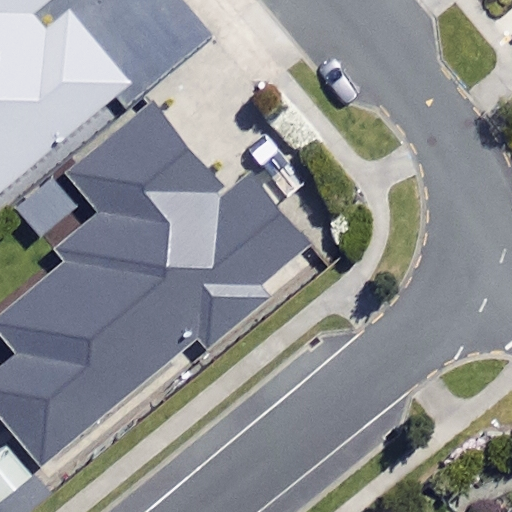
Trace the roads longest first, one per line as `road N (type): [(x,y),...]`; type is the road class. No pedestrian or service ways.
road 1 (residential): [(461,263),(435,314),(405,348),(206,511)]
road 2 (residential): [(340,0),(427,103),(449,145),(466,188),(461,263)]
